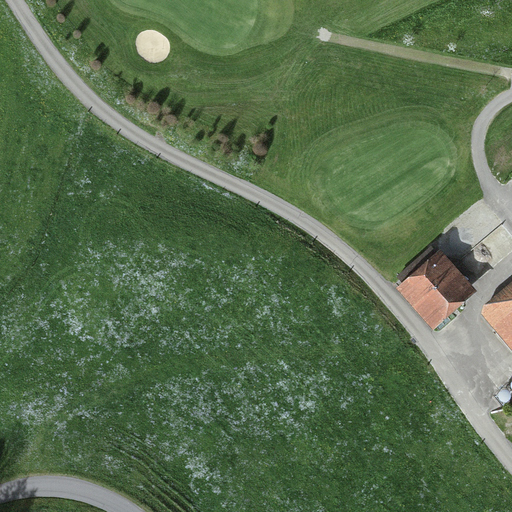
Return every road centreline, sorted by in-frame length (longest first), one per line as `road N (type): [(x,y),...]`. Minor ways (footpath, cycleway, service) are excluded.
road 1 (residential): [(511,461),(453,375),(353,266),(288,218),(126,129),(75,84),(14,0)]
road 2 (unclassified): [(0,492),(48,483),(82,488),(134,511)]
